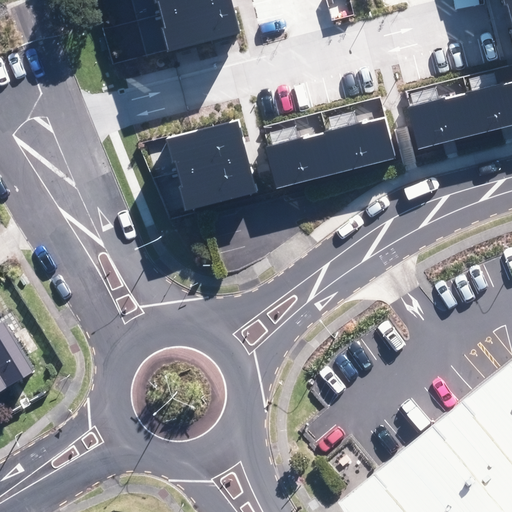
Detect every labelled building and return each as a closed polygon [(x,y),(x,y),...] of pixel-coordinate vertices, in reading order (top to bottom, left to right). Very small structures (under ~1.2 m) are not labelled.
[(162,0),(174,41),(243,23),(237,0),(162,0)] [(511,73),(410,99),(421,142),(511,119),(511,73)] [(390,109),(270,138),(280,178),(400,149),(390,109)] [(190,202),(259,185),(242,114),(172,131),(190,202)] [(7,314),(0,318),(0,361),(11,379),(37,363),(7,314)] [(0,361),(0,385),(11,379),(0,361)] [(511,367),(342,503),(349,511),(508,511),(511,509),(511,367)]
